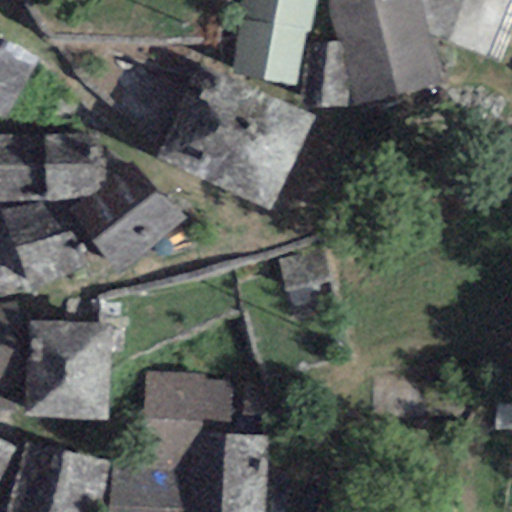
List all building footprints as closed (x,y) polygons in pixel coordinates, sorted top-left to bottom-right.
[(316,0),(240,0),(236,18),(240,19),(305,32),(310,34),(316,0)] [(336,0),(331,1),(341,44),(355,106),(439,87),(418,0),(336,0)] [(296,88),(305,32),(240,19),(230,76),(296,88)] [(0,115),(4,118),(37,59),(0,38),(0,115)] [(312,44),(304,104),(355,106),(341,44),(312,44)] [(313,115),(198,69),(157,155),(269,210),(313,115)] [(106,183),(97,132),(43,135),(46,198),(87,197),(106,183)] [(0,136),(0,199),(46,198),(43,135),(0,136)] [(118,271),(187,221),(131,166),(71,212),(107,257),(118,271)] [(4,213),(35,290),(107,257),(71,212),(58,205),(4,213)] [(330,281),(321,250),(278,262),(287,293),(330,281)] [(0,303),(0,379),(12,379),(21,379),(21,318),(17,302),(0,303)] [(25,417),(109,420),(110,324),(29,323),(25,417)] [(113,460),(111,511),(223,511),(226,437),(231,437),(229,381),(204,379),(204,374),(145,373),(144,460),(113,460)] [(0,379),(0,409),(15,409),(12,379),(0,379)] [(265,511),(268,438),(231,437),(226,437),(223,511),(265,511)] [(0,473),(12,448),(0,441),(0,473)] [(6,511),(99,511),(109,463),(27,446),(6,511)]
